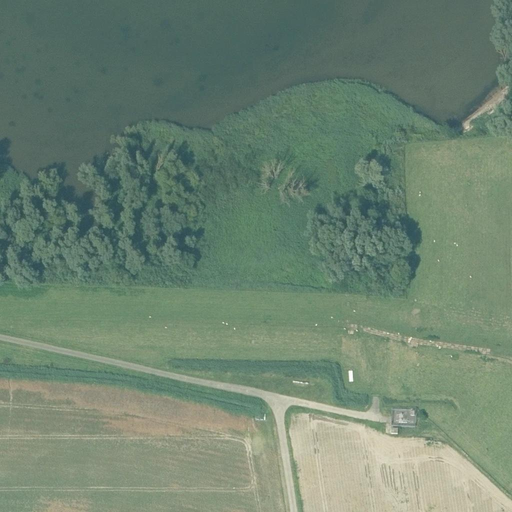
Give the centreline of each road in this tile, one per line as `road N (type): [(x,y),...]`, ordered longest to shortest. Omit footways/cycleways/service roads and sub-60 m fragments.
road 1 (track): [(511,357),(350,325),(0,321)]
road 2 (unclassified): [(295,511),(281,422),(261,398),(0,339)]
